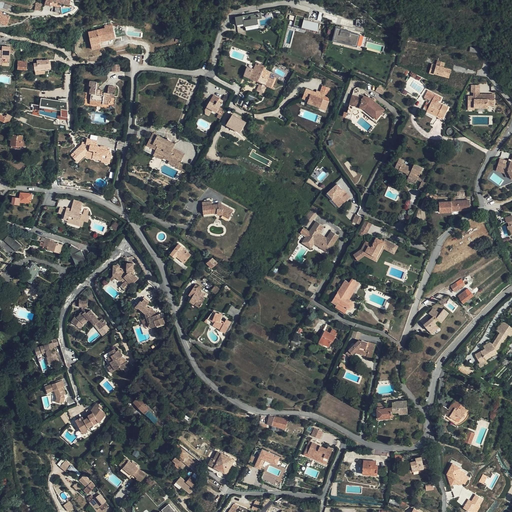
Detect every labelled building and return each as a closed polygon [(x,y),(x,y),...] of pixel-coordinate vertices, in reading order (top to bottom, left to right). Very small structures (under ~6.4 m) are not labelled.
[(15,12),(16,7),(4,3),(3,8),(15,12)] [(0,10),(0,22),(7,25),(10,16),(2,13),(2,11),(0,10)] [(243,16),(235,17),(236,24),(243,23),(244,27),(258,24),(257,19),(262,19),(261,12),(255,13),(255,15),(250,16),(251,19),(243,20),(243,16)] [(296,14),(294,25),(318,31),(320,22),(322,23),(322,20),(308,17),(308,19),(303,18),(304,16),(296,14)] [(104,28),(88,31),(91,50),(101,48),(100,42),(115,39),(112,23),(104,25),(104,28)] [(337,28),(334,39),(346,42),(345,43),(357,46),(357,45),(364,47),(365,44),(360,43),(361,39),(359,38),(359,35),(351,33),(351,32),(337,28)] [(0,61),(2,61),(7,62),(8,55),(10,55),(11,46),(2,45),(1,49),(0,49),(0,61)] [(34,63),(35,71),(45,70),(51,69),(50,61),(49,61),(47,61),(47,59),(42,60),(37,60),(37,63),(34,63)] [(25,62),(25,61),(18,60),(18,68),(26,69),(27,62),(25,62)] [(256,62),(254,69),(249,77),(258,81),(263,69),(265,66),(256,62)] [(431,62),(428,71),(433,72),(433,71),(442,74),(443,71),(449,73),(451,68),(443,66),(436,63),(431,62)] [(263,69),(258,81),(267,85),(270,79),(268,78),(271,72),(263,69)] [(103,100),(102,104),(108,104),(109,100),(111,100),(111,97),(115,98),(116,87),(109,86),(108,93),(102,92),(102,90),(97,89),(97,85),(99,86),(99,83),(97,82),(97,81),(90,80),(89,86),(91,86),(91,88),(90,88),(90,93),(91,93),(90,99),(103,100)] [(259,84),(256,90),(264,94),(267,87),(259,84)] [(306,89),(303,98),(309,100),(308,102),(320,107),(322,102),(328,104),(330,98),(324,96),(325,94),(328,95),(330,88),(323,85),(320,92),(319,95),(316,94),(316,92),(306,89)] [(479,85),(471,85),(471,92),(473,92),(473,95),(468,95),(468,111),(475,111),(475,108),(487,108),(487,112),(493,112),(493,94),(479,94),(479,85)] [(362,108),(377,118),(384,109),(370,99),(364,97),(365,90),(354,87),(350,105),(362,108)] [(213,95),(210,101),(216,104),(217,101),(219,98),(213,95)] [(66,120),(68,101),(41,99),(40,108),(59,110),(59,119),(66,120)] [(432,100),(428,109),(432,111),(431,113),(437,116),(437,117),(442,120),(448,107),(437,102),(437,103),(432,100)] [(222,104),(217,101),(216,104),(210,101),(207,107),(212,110),(219,114),(217,117),(221,119),(222,115),(225,110),(220,107),(222,104)] [(328,104),(322,102),(320,107),(320,108),(326,110),(328,104)] [(375,121),(377,118),(362,108),(350,105),(348,108),(362,112),(375,121)] [(0,113),(0,119),(8,124),(10,119),(12,117),(7,114),(5,117),(0,113)] [(228,119),(230,119),(236,123),(236,124),(239,126),(243,120),(231,113),(228,119)] [(236,123),(230,119),(227,124),(232,127),(231,129),(240,134),(243,128),(239,126),(236,124),(236,123)] [(25,146),(25,142),(21,141),(22,135),(10,134),(9,144),(21,146),(25,146)] [(175,145),(172,143),(171,145),(168,143),(169,141),(153,134),(147,145),(156,150),(155,151),(165,156),(163,158),(169,161),(171,157),(181,161),(184,154),(173,149),(175,145)] [(106,161),(108,150),(106,150),(100,148),(100,146),(96,145),(97,141),(87,138),(86,143),(84,143),(82,145),(83,145),(77,151),(79,153),(76,156),(80,160),(87,154),(87,151),(89,150),(93,151),(93,152),(93,155),(92,158),(101,160),(106,161)] [(181,162),(181,161),(171,157),(169,161),(168,164),(177,168),(178,168),(181,162)] [(500,158),(498,164),(508,168),(507,171),(510,175),(511,178),(511,161),(510,161),(510,162),(508,162),(508,161),(500,158)] [(407,181),(408,182),(411,183),(412,181),(416,183),(417,180),(419,177),(422,169),(414,164),(412,168),(402,163),(403,161),(399,159),(395,167),(399,169),(399,170),(406,173),(406,174),(409,175),(407,181)] [(183,172),(185,169),(187,166),(181,162),(178,168),(183,172)] [(508,168),(498,164),(496,170),(504,173),(507,177),(510,175),(507,171),(508,168)] [(423,179),(421,182),(418,189),(423,191),(428,181),(423,179)] [(334,193),(331,196),(340,206),(350,197),(343,189),(341,191),(339,193),(338,191),(339,190),(335,186),(331,190),(334,193)] [(20,195),(20,198),(20,201),(30,202),(32,193),(20,193),(20,195)] [(111,199),(115,204),(120,199),(116,195),(111,199)] [(470,200),(455,201),(451,201),(445,202),(439,202),(440,212),(452,212),(452,211),(470,210),(470,200)] [(72,204),(71,209),(70,211),(66,210),(66,209),(60,207),(59,213),(64,214),(63,219),(68,220),(68,222),(79,225),(82,214),(79,213),(81,206),(72,204)] [(218,205),(218,204),(203,206),(204,213),(204,217),(216,215),(221,215),(222,214),(229,218),(233,210),(222,204),(222,205),(218,205)] [(313,208),(306,218),(312,222),(318,214),(319,210),(313,208)] [(79,225),(82,226),(84,221),(88,222),(90,216),(88,215),(83,214),(82,214),(79,225)] [(355,214),(352,222),(359,225),(362,217),(355,214)] [(365,220),(360,230),(364,232),(367,233),(372,224),(365,220)] [(302,229),(332,245),(338,235),(332,231),(327,239),(319,233),(321,229),(314,225),(310,231),(304,227),(302,229)] [(332,245),(302,229),(300,233),(307,237),(303,242),(311,247),(314,242),(328,251),(332,245)] [(20,245),(8,235),(3,240),(16,251),(20,245)] [(384,242),(384,241),(376,238),(371,247),(368,246),(369,244),(365,242),(362,249),(365,251),(377,256),(382,247),(384,242)] [(385,239),(384,241),(384,242),(382,247),(394,254),(398,246),(385,239)] [(63,244),(54,242),(46,240),(45,243),(41,242),(40,245),(47,247),(46,249),(60,253),(63,244)] [(179,243),(170,254),(175,258),(176,256),(185,263),(191,255),(183,248),(184,247),(179,243)] [(66,253),(71,255),(81,250),(75,246),(66,253)] [(0,272),(12,259),(0,248),(0,272)] [(86,260),(81,250),(71,255),(76,264),(86,260)] [(379,258),(377,256),(365,251),(363,254),(377,262),(379,258)] [(217,262),(213,258),(207,263),(212,267),(217,262)] [(127,263),(127,271),(128,273),(127,275),(125,273),(124,272),(124,271),(123,269),(122,268),(120,268),(120,265),(114,265),(113,273),(121,279),(121,280),(124,283),(122,285),(126,289),(131,285),(132,285),(138,279),(134,274),(134,263),(127,263)] [(37,267),(33,264),(25,278),(31,282),(33,279),(46,287),(50,282),(37,273),(39,268),(37,267)] [(120,281),(121,280),(121,279),(113,273),(113,275),(120,281)] [(349,299),(359,283),(352,279),(350,282),(345,280),(332,301),(337,305),(346,311),(347,308),(349,309),(350,309),(352,309),(353,308),(354,307),(354,305),(354,304),(353,302),(349,299)] [(465,285),(461,279),(451,286),(455,292),(465,285)] [(216,294),(220,289),(215,285),(211,290),(216,294)] [(190,302),(191,303),(199,307),(205,299),(203,297),(205,294),(200,291),(194,287),(187,299),(190,301),(190,302)] [(473,295),(468,288),(458,296),(463,303),(473,295)] [(156,326),(165,323),(163,317),(161,318),(159,314),(157,315),(156,313),(154,314),(151,310),(149,308),(147,306),(149,303),(143,298),(136,307),(144,314),(146,319),(142,320),(145,327),(148,326),(149,327),(150,328),(151,329),(152,329),(155,328),(157,327),(156,326)] [(87,307),(88,299),(80,299),(79,307),(87,307)] [(425,326),(444,310),(443,309),(440,313),(432,308),(429,313),(433,317),(424,324),(425,326)] [(91,310),(87,313),(84,315),(83,313),(82,312),(79,314),(80,314),(77,317),(75,316),(71,322),(79,327),(82,322),(84,324),(88,320),(90,320),(94,325),(96,324),(100,329),(106,325),(107,324),(102,318),(99,320),(91,310)] [(444,310),(425,326),(429,331),(436,324),(435,322),(437,320),(441,323),(449,313),(444,310)] [(215,314),(213,312),(209,317),(215,321),(214,323),(213,325),(221,329),(221,330),(225,333),(231,322),(226,319),(225,322),(221,320),(223,315),(216,312),(215,314)] [(475,355),(478,360),(480,363),(486,359),(497,353),(495,350),(499,348),(508,334),(511,327),(502,321),(496,330),(500,333),(494,342),(493,342),(491,342),(484,346),(485,349),(475,355)] [(431,334),(439,327),(436,324),(429,331),(431,334)] [(111,330),(106,325),(100,329),(98,330),(103,336),(111,330)] [(320,342),(329,346),(331,344),(332,344),(335,337),(337,334),(338,332),(332,329),(330,333),(325,330),(320,342)] [(193,330),(189,334),(197,340),(200,335),(193,330)] [(349,350),(349,351),(346,353),(350,357),(353,354),(353,355),(355,353),(367,356),(366,359),(371,360),(376,344),(368,342),(368,343),(359,340),(349,350)] [(54,346),(53,342),(44,345),(35,348),(35,349),(32,349),(34,355),(36,354),(36,355),(43,353),(45,357),(47,357),(49,364),(58,362),(55,350),(53,350),(53,347),(54,346)] [(112,364),(110,366),(108,367),(112,373),(120,367),(122,370),(129,365),(127,361),(122,365),(119,361),(121,360),(120,358),(122,356),(118,350),(116,351),(115,348),(109,352),(105,356),(106,358),(107,358),(112,364)] [(488,363),(486,359),(480,363),(478,360),(476,361),(480,368),(488,363)] [(469,370),(470,370),(471,369),(464,365),(460,370),(466,375),(467,374),(469,370)] [(65,398),(64,395),(62,392),(64,391),(63,387),(64,386),(62,381),(45,386),(47,392),(54,390),(56,389),(58,393),(56,394),(57,398),(56,402),(63,404),(65,398)] [(139,407),(144,402),(139,397),(133,402),(139,407)] [(448,409),(444,416),(452,421),(453,419),(455,420),(457,415),(461,418),(468,408),(459,402),(461,399),(457,397),(448,409)] [(378,407),(377,407),(378,419),(390,418),(390,416),(393,415),(392,413),(399,412),(399,414),(408,413),(407,407),(407,400),(393,401),(393,407),(385,408),(384,402),(377,403),(378,407)] [(150,408),(144,402),(139,407),(144,413),(145,413),(150,408)] [(85,420),(87,428),(98,423),(99,423),(100,423),(106,414),(102,411),(104,407),(97,403),(92,410),(92,411),(93,413),(88,416),(88,417),(85,419),(85,420)] [(440,413),(444,416),(448,409),(442,405),(440,413)] [(156,406),(152,409),(160,417),(163,413),(156,406)] [(160,429),(165,424),(163,422),(161,419),(160,418),(160,417),(152,409),(150,408),(145,413),(152,420),(160,429)] [(286,429),(288,420),(269,415),(267,424),(286,429)] [(85,420),(85,419),(83,420),(82,418),(78,420),(81,426),(79,427),(80,431),(84,433),(86,432),(86,431),(85,429),(87,428),(85,420)] [(312,436),(321,439),(324,432),(316,428),(312,436)] [(463,442),(471,444),(475,433),(468,430),(463,442)] [(308,453),(313,443),(311,442),(305,455),(326,464),(327,462),(322,460),(313,456),(314,456),(308,453)] [(313,443),(308,453),(314,456),(313,456),(322,460),(327,462),(333,449),(328,447),(327,449),(318,445),(313,443)] [(262,448),(258,463),(264,465),(266,459),(267,457),(279,461),(280,458),(281,454),(262,448)] [(182,460),(184,462),(191,468),(194,465),(196,462),(181,450),(179,449),(175,454),(172,457),(168,462),(169,463),(173,466),(176,468),(182,460)] [(218,449),(210,463),(229,473),(236,460),(218,449)] [(126,456),(120,463),(123,466),(133,474),(134,473),(141,479),(146,474),(136,464),(133,460),(132,461),(126,456)] [(421,456),(412,458),(413,462),(411,462),(413,470),(424,468),(423,465),(422,460),(421,456)] [(60,459),(57,466),(67,470),(70,463),(60,459)] [(364,460),(363,471),(370,471),(370,474),(378,474),(378,465),(376,465),(376,461),(364,460)] [(463,488),(469,477),(465,475),(466,473),(459,470),(461,468),(453,464),(445,479),(463,488)] [(81,473),(73,466),(69,470),(71,471),(72,470),(78,476),(81,473)] [(133,474),(123,466),(121,468),(131,477),(133,474)] [(192,479),(184,472),(180,478),(188,484),(192,479)] [(184,489),(188,484),(180,478),(174,473),(170,478),(184,489)] [(95,485),(85,475),(82,479),(84,481),(82,483),(91,491),(95,486),(94,485),(95,485)] [(83,496),(73,484),(67,489),(76,501),(83,496)] [(94,498),(94,499),(90,502),(97,511),(101,508),(100,507),(106,501),(100,493),(94,498)] [(471,501),(467,499),(462,509),(468,511),(476,511),(484,499),(475,494),(471,501)] [(69,501),(63,505),(68,511),(74,507),(69,501)] [(257,510),(261,502),(255,501),(252,509),(257,510)]
